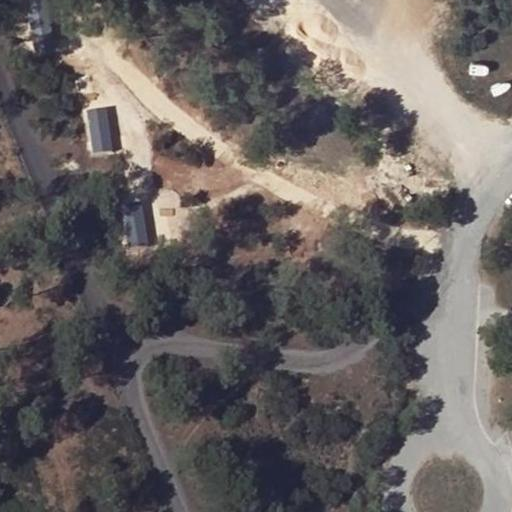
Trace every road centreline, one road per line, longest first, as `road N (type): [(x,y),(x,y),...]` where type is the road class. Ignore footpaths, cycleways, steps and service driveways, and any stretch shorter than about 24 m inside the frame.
road 1 (unknown): [(181,511),(0,78)]
road 2 (unknown): [(459,301),(383,347),(333,363),(265,363),(156,341),(111,343)]
